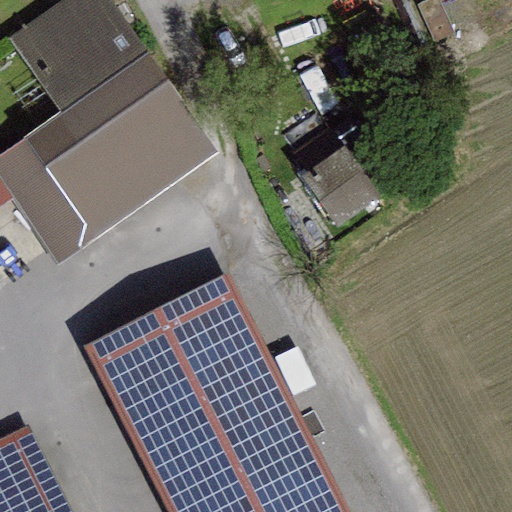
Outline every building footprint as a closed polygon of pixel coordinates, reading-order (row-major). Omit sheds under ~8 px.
[(218,160),(106,0),(71,0),(9,41),(59,120),(0,157),(0,208),(11,202),(60,268),(218,160)] [(511,113),(511,63),(480,0),(392,0),(461,138),(511,113)] [(344,154),(301,184),(336,233),(379,202),(344,154)] [(335,511),(226,282),(75,354),(150,511),(335,511)] [(47,511),(10,434),(0,439),(0,511),(47,511)]
